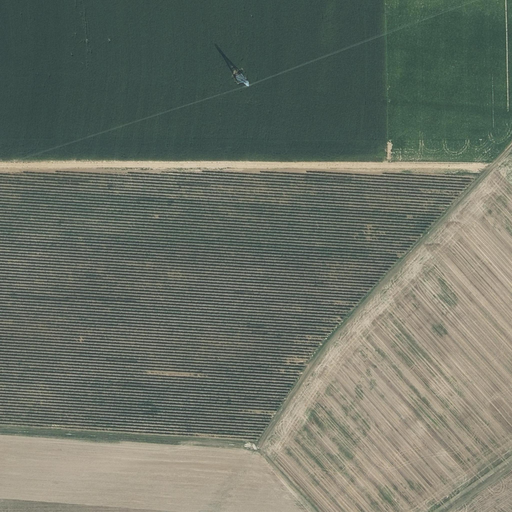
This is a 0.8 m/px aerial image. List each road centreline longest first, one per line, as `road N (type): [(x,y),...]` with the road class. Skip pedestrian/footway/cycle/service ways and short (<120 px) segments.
road 1 (track): [(490,166),(0,163)]
road 2 (track): [(212,511),(335,331),(511,143)]
road 3 (track): [(322,511),(259,441),(0,420)]
